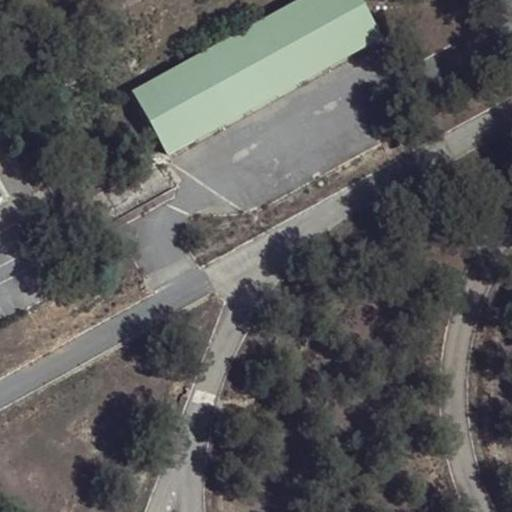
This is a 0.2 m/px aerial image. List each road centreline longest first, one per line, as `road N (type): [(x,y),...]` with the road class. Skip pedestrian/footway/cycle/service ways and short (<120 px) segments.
road 1 (unclassified): [(265,252),(0,405)]
road 2 (unclassified): [(511,122),(265,252)]
road 3 (unclassified): [(164,511),(265,252)]
